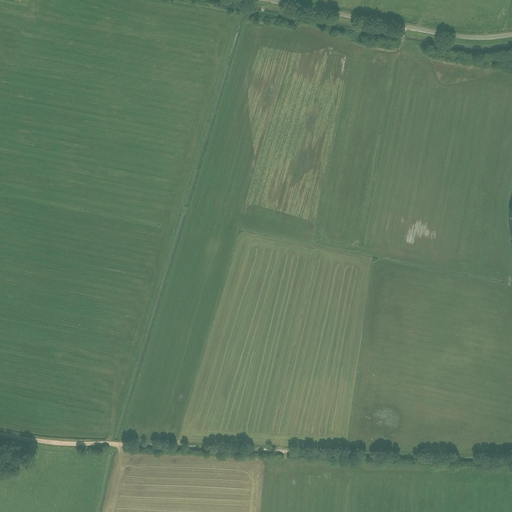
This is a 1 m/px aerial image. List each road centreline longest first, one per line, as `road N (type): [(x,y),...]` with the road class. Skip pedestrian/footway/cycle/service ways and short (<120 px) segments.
road 1 (track): [(511,457),(110,443)]
road 2 (unclassified): [(511,35),(455,36),(266,0)]
